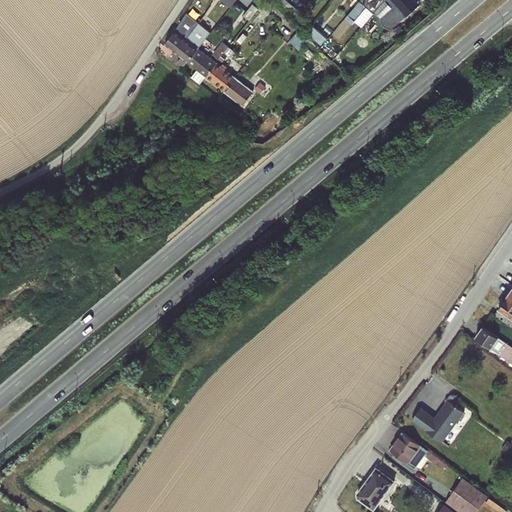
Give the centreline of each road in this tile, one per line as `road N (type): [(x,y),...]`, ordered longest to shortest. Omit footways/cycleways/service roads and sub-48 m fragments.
road 1 (trunk): [(0,441),(511,8)]
road 2 (trunk): [(475,0),(0,399)]
road 3 (tertiary): [(511,240),(326,504)]
road 4 (residential): [(0,193),(84,139),(184,0)]
